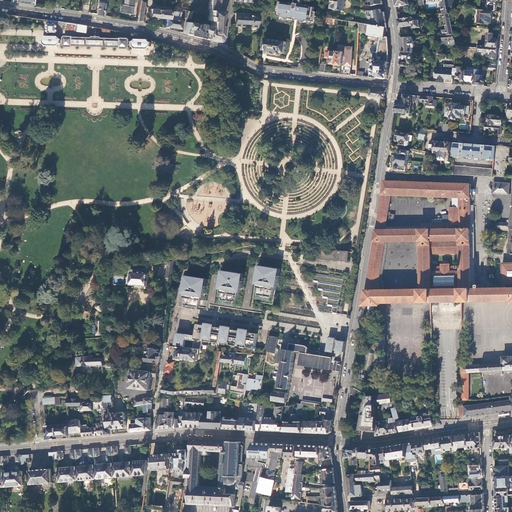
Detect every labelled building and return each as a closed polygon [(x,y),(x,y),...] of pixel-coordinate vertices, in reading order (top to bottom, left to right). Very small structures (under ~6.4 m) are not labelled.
[(127,0),(127,6),(119,4),(118,12),(127,14),(128,13),(132,13),(133,0),(127,0)] [(140,0),(139,0),(137,21),(143,23),(144,9),(146,9),(147,1),(145,1),(144,0),(140,0)] [(220,2),(220,0),(180,0),(181,1),(206,3),(206,1),(208,2),(208,10),(206,10),(206,16),(207,16),(207,20),(209,21),(209,28),(206,27),(204,39),(214,41),(216,40),(217,39),(217,36),(218,36),(219,23),(220,2)] [(302,4),(303,0),(302,0),(297,0),(296,1),(296,3),(291,2),(291,4),(281,2),(281,7),(280,12),(281,12),(281,14),(281,16),(285,16),(285,18),(291,19),(291,17),(294,18),(298,18),(302,19),(302,21),(307,21),(307,20),(312,20),(312,16),(313,16),(314,7),(308,6),(308,5),(302,4)] [(329,0),(329,4),(328,8),(334,9),(334,10),(337,10),(337,9),(343,11),(345,0),(344,0),(329,0)] [(446,0),(439,0),(443,14),(449,13),(448,9),(448,7),(446,0)] [(488,0),(488,3),(489,5),(484,5),(483,10),(496,11),(496,5),(497,1),(498,1),(498,0),(488,0)] [(103,16),(104,1),(103,1),(103,2),(98,1),(96,14),(103,16)] [(179,20),(180,11),(150,9),(149,17),(166,19),(179,20)] [(371,11),(369,11),(368,16),(371,17),(370,25),(387,27),(385,18),(385,15),(384,13),(382,13),(381,9),(371,11)] [(490,23),(492,24),(492,17),(493,17),(493,11),(479,10),(478,24),(490,25),(490,23)] [(234,26),(256,27),(257,14),(235,13),(234,26)] [(454,34),(449,13),(443,14),(444,20),(448,35),(454,34)] [(420,28),(420,27),(424,26),(425,25),(424,16),(423,16),(398,19),(399,24),(399,28),(414,26),(414,28),(420,28)] [(179,20),(166,19),(165,27),(180,29),(182,21),(179,20)] [(89,26),(48,20),(47,33),(58,33),(58,29),(58,25),(64,25),(63,29),(88,33),(89,26)] [(182,33),(204,39),(206,27),(200,25),(200,24),(196,23),(195,24),(185,22),(182,33)] [(359,23),(359,28),(359,31),(358,57),(372,59),(372,63),(372,66),(372,65),(372,67),(371,71),(372,71),(371,77),(387,79),(388,70),(389,62),(389,51),(388,37),(385,36),(387,27),(370,25),(359,23)] [(100,33),(94,32),(94,37),(93,37),(92,38),(89,38),(86,38),(86,37),(85,37),(85,38),(80,38),(80,37),(79,37),(79,38),(73,38),(73,37),(65,37),(64,38),(64,40),(61,40),(61,39),(58,36),(46,36),(43,38),(42,38),(42,39),(43,39),(43,43),(42,43),(43,43),(45,46),(46,46),(57,46),(58,47),(61,43),(64,43),(64,45),(65,46),(65,47),(71,47),(72,46),(120,48),(121,48),(122,49),(128,49),(128,48),(129,48),(129,45),(132,45),(132,46),(133,46),(135,49),(136,49),(147,50),(148,50),(148,49),(151,47),(151,46),(151,43),(151,42),(150,42),(148,39),(147,39),(147,40),(136,39),(133,42),(132,42),(129,42),(130,40),(129,39),(121,39),(120,39),(115,39),(115,38),(114,38),(114,39),(108,39),(108,38),(108,39),(102,39),(101,37),(100,37),(100,33)] [(494,33),(483,33),(481,46),(487,46),(498,47),(499,39),(493,39),(494,33)] [(454,34),(448,35),(438,35),(439,41),(451,40),(451,46),(456,45),(454,34)] [(412,40),(412,37),(400,38),(401,42),(401,52),(413,52),(413,48),(415,46),(414,42),(412,40)] [(266,53),(281,55),(281,52),(285,53),(287,41),(265,38),(263,50),(267,50),(266,53)] [(497,59),(498,47),(487,46),(481,46),(477,45),(477,48),(477,50),(479,50),(479,52),(490,53),(489,54),(491,54),(491,58),(497,59)] [(337,52),(333,51),(332,51),(328,50),(327,58),(330,58),(330,64),(335,64),(335,65),(342,66),(343,60),(343,56),(344,52),(337,51),(337,52)] [(345,56),(343,56),(343,60),(345,60),(346,62),(350,62),(350,61),(351,60),(351,58),(351,57),(351,55),(351,54),(351,53),(347,52),(346,54),(345,56)] [(413,67),(413,52),(401,52),(401,56),(401,66),(409,67),(409,66),(413,67)] [(454,67),(454,65),(444,65),(444,69),(435,69),(435,78),(445,79),(445,83),(452,84),(453,75),(454,67)] [(463,67),(454,67),(453,75),(457,75),(457,79),(461,79),(461,81),(466,81),(467,71),(462,70),(463,67)] [(466,81),(474,82),(474,75),(475,71),(475,69),(475,68),(467,67),(467,71),(466,81)] [(477,86),(483,86),(484,85),(484,81),(484,80),(482,80),(483,75),(474,75),(474,82),(474,85),(477,86)] [(369,96),(385,98),(386,95),(386,91),(371,89),(370,93),(369,96)] [(396,107),(395,112),(411,114),(412,101),(416,102),(416,103),(421,104),(421,101),(421,96),(412,95),(404,94),(404,99),(402,100),(397,100),(396,107)] [(430,96),(421,96),(421,101),(426,102),(426,105),(427,105),(435,106),(437,106),(437,100),(433,100),(434,97),(430,96)] [(452,119),(456,119),(456,118),(458,118),(458,117),(462,118),(463,113),(466,114),(466,106),(459,105),(459,104),(452,104),(451,107),(450,117),(452,117),(452,119)] [(502,129),(503,117),(495,116),(495,115),(490,115),(490,116),(486,115),(486,121),(489,122),(489,124),(485,123),(485,129),(487,130),(487,132),(492,132),(492,130),(496,130),(496,129),(499,129),(499,134),(502,134),(502,129)] [(450,132),(451,124),(444,124),(443,131),(447,132),(450,132)] [(401,140),(400,144),(404,145),(408,145),(409,144),(410,141),(409,141),(409,135),(410,133),(398,131),(398,133),(397,133),(397,136),(398,136),(397,137),(396,138),(396,140),(397,141),(398,141),(399,140),(401,140)] [(442,160),(443,142),(436,141),(431,140),(430,150),(434,150),(434,152),(439,153),(438,159),(442,160)] [(454,154),(455,143),(450,142),(443,142),(442,160),(445,160),(445,159),(446,153),(450,154),(454,154)] [(465,143),(455,143),(454,154),(454,156),(494,159),(495,146),(486,145),(465,143)] [(397,159),(409,161),(410,151),(403,149),(403,150),(402,149),(400,149),(399,150),(399,153),(398,153),(397,159)] [(407,171),(409,161),(397,159),(396,165),(397,165),(397,168),(397,169),(399,169),(400,169),(407,171)] [(453,165),(453,175),(493,177),(493,169),(453,165)] [(511,356),(503,357),(503,362),(501,362),(501,364),(461,366),(461,374),(469,373),(511,370),(511,288),(507,288),(507,287),(503,288),(503,289),(480,289),(480,288),(476,288),(476,289),(475,289),(471,289),(470,206),(469,183),(384,180),(383,181),(375,229),(373,242),(374,242),(366,290),(365,290),(363,307),(364,307),(363,309),(367,308),(367,306),(378,306),(378,305),(379,305),(380,304),(385,304),(430,303),(462,303),(508,301),(508,304),(511,303),(511,356)] [(494,193),(509,195),(510,183),(494,181),(492,193),(494,193)] [(511,254),(511,186),(509,223),(491,222),(491,227),(499,228),(508,229),(509,229),(507,254),(511,254)] [(347,261),(348,251),(317,249),(316,259),(347,261)] [(511,262),(502,263),(502,265),(511,264),(511,282),(502,283),(502,284),(511,284),(511,262)] [(511,264),(502,265),(502,283),(511,282),(511,264)] [(277,275),(279,268),(262,266),(261,273),(258,272),(257,280),(259,281),(258,287),(259,288),(258,295),(261,295),(270,297),(273,297),(274,290),(276,290),(277,283),(279,284),(280,276),(277,275)] [(354,294),(346,293),(350,273),(308,266),(307,272),(309,272),(309,274),(313,275),(312,280),(314,280),(314,282),(318,283),(317,288),(319,288),(319,290),(323,291),(323,296),(324,296),(324,298),(328,299),(327,304),(329,304),(329,306),(333,307),(333,312),(334,312),(334,314),(339,315),(339,313),(343,314),(345,298),(348,298),(347,303),(352,303),(354,294)] [(142,286),(148,286),(149,273),(143,272),(143,271),(138,271),(138,272),(132,272),(131,285),(137,285),(137,286),(142,286)] [(241,280),(242,273),(226,271),(225,278),(222,277),(220,285),(222,285),(221,292),(223,293),(222,300),(225,300),(234,302),(236,302),(238,295),(239,295),(241,288),(242,288),(244,281),(241,280)] [(204,285),(205,278),(189,275),(188,282),(185,282),(184,290),(185,290),(184,297),(186,297),(185,304),(188,305),(197,306),(200,307),(201,300),(203,300),(204,293),(206,293),(207,285),(204,285)] [(206,323),(205,325),(197,324),(196,335),(188,334),(177,332),(176,344),(178,345),(178,347),(185,348),(185,346),(186,339),(194,340),(195,339),(256,349),(258,333),(250,332),(250,330),(246,329),(241,328),(241,330),(233,329),(233,327),(227,326),(223,325),(223,328),(215,326),(215,324),(213,324),(206,323)] [(281,354),(282,351),(277,347),(278,337),(270,336),(267,352),(281,354)] [(327,351),(334,352),(336,337),(329,336),(327,351)] [(339,338),(336,357),(333,357),(333,358),(332,360),(343,362),(346,339),(339,338)] [(289,350),(308,353),(308,347),(306,346),(290,343),(289,350)] [(161,354),(162,346),(147,344),(147,354),(146,354),(145,361),(151,362),(150,369),(152,370),(158,370),(161,354)] [(178,347),(176,359),(198,361),(199,349),(185,348),(178,347)] [(320,356),(321,352),(311,350),(310,354),(307,354),(308,353),(289,350),(282,349),(282,351),(281,354),(267,352),(265,362),(269,363),(270,364),(271,364),(272,365),(273,365),(275,365),(276,364),(279,364),(280,361),(283,361),(281,370),(278,369),(277,378),(280,378),(279,388),(279,391),(275,391),(274,400),(288,403),(289,393),(290,389),(291,379),(292,379),(293,373),(292,373),(294,362),(295,352),(302,353),(300,365),(331,370),(331,369),(334,370),(341,372),(343,362),(332,360),(333,358),(320,356)] [(219,351),(213,387),(216,387),(222,351),(219,351)] [(236,352),(230,352),(230,355),(224,354),(223,362),(226,362),(235,363),(236,352)] [(374,354),(366,352),(363,369),(371,371),(374,354)] [(93,358),(93,356),(77,357),(77,366),(104,365),(104,364),(104,357),(93,358)] [(173,373),(174,362),(168,361),(166,372),(173,373)] [(152,378),(157,379),(158,370),(152,370),(152,372),(133,370),(131,388),(150,390),(152,378)] [(469,400),(469,373),(461,374),(460,400),(463,400),(469,400)] [(257,379),(248,378),(246,390),(252,391),(252,389),(262,390),(264,376),(257,375),(257,379)] [(231,384),(231,383),(230,383),(230,381),(226,381),(222,380),(220,393),(227,394),(228,384),(231,384)] [(174,387),(163,386),(163,389),(162,394),(174,395),(174,387)] [(179,386),(174,387),(174,395),(185,392),(185,386),(179,386)] [(390,403),(388,394),(374,395),(374,401),(375,405),(383,404),(390,403)] [(113,395),(104,396),(104,401),(105,401),(106,407),(109,407),(114,407),(113,395)] [(369,431),(376,431),(377,423),(377,416),(375,416),(374,395),(364,397),(363,404),(360,410),(357,431),(360,431),(369,431)] [(511,395),(510,396),(510,400),(463,406),(464,417),(511,410),(511,395)] [(181,413),(176,413),(176,416),(181,417),(181,416),(186,416),(186,413),(186,407),(186,399),(186,398),(181,398),(181,413)] [(205,400),(205,398),(186,399),(186,407),(205,408),(205,400)] [(174,399),(161,399),(161,408),(161,409),(172,409),(173,408),(172,401),(174,401),(174,399)] [(241,414),(240,401),(236,400),(236,403),(236,417),(237,417),(237,420),(235,420),(235,419),(231,418),(231,420),(225,419),(225,429),(234,429),(241,429),(240,418),(241,418),(241,414)] [(105,401),(104,401),(95,402),(95,409),(99,409),(99,415),(102,415),(107,414),(106,407),(105,401)] [(94,410),(94,402),(87,402),(83,402),(83,406),(83,410),(94,410)] [(153,403),(144,405),(144,412),(152,412),(153,403)] [(385,410),(392,408),(392,409),(392,410),(392,411),(392,414),(393,414),(395,418),(393,418),(393,421),(397,420),(396,419),(400,419),(400,418),(400,417),(396,405),(393,405),(391,406),(390,403),(383,404),(385,410)] [(264,430),(267,406),(261,405),(258,430),(261,430),(264,430)] [(276,414),(277,408),(267,406),(264,430),(273,431),(274,419),(275,418),(268,417),(268,413),(276,414)] [(283,421),(284,406),(277,407),(277,408),(276,414),(275,419),(274,419),(273,431),(277,431),(283,431),(284,431),(285,427),(283,427),(281,427),(282,423),(280,423),(281,421),(283,421)] [(109,407),(106,407),(107,414),(108,429),(107,430),(107,434),(111,434),(117,433),(117,429),(126,428),(125,412),(110,414),(109,407)] [(332,432),(335,409),(331,409),(327,408),(322,407),(321,415),(326,417),(326,422),(323,422),(323,421),(321,420),(321,422),(320,433),(323,433),(330,434),(332,432)] [(250,415),(241,414),(241,418),(240,418),(241,429),(248,430),(255,430),(256,421),(257,409),(254,409),(254,418),(250,418),(250,415)] [(203,416),(203,428),(210,428),(210,426),(218,427),(217,429),(221,429),(221,417),(218,416),(218,412),(210,411),(210,416),(203,416)] [(160,414),(159,429),(166,429),(175,428),(176,418),(176,416),(176,413),(167,412),(167,415),(160,414)] [(203,416),(203,413),(186,413),(186,416),(185,427),(194,428),(203,428),(203,416)] [(424,428),(434,427),(431,415),(429,415),(429,413),(422,414),(422,416),(421,417),(421,416),(413,418),(413,419),(416,430),(424,428)] [(107,430),(107,414),(102,415),(102,418),(97,419),(98,424),(93,424),(93,427),(96,427),(96,435),(101,435),(107,434),(107,430)] [(296,418),(296,416),(297,414),(294,414),(291,414),(291,419),(287,419),(287,424),(285,427),(284,431),(286,432),(294,432),(303,432),(303,421),(296,420),(296,418)] [(176,418),(175,428),(181,428),(185,427),(186,416),(181,416),(181,417),(180,419),(179,419),(179,418),(176,418)] [(151,417),(138,419),(137,420),(137,423),(131,424),(132,432),(142,431),(152,430),(151,417)] [(394,433),(399,432),(397,426),(397,420),(393,421),(393,418),(388,419),(388,421),(390,434),(394,433)] [(407,431),(416,430),(413,419),(399,421),(400,426),(401,432),(407,431)] [(81,420),(69,421),(70,423),(70,433),(83,432),(83,428),(83,427),(82,427),(82,425),(81,420)] [(310,433),(320,433),(321,422),(303,421),(303,432),(310,433)] [(388,421),(382,422),(382,435),(384,435),(390,434),(388,421)] [(70,433),(70,423),(58,424),(59,439),(64,438),(71,438),(70,433)] [(52,439),(59,439),(58,424),(46,425),(47,440),(52,439)] [(83,428),(83,432),(83,437),(90,436),(96,435),(96,427),(93,427),(90,428),(90,426),(89,426),(89,428),(83,428)] [(474,433),(468,434),(468,449),(474,448),(474,449),(481,449),(480,440),(480,432),(474,433)] [(468,449),(468,434),(460,435),(455,436),(456,449),(456,451),(458,450),(459,447),(465,447),(467,449),(469,449),(468,449)] [(511,434),(495,435),(496,448),(510,447),(510,453),(511,452),(511,434)] [(456,449),(455,436),(448,437),(442,438),(444,452),(448,452),(448,450),(456,449)] [(425,450),(432,449),(433,454),(444,452),(442,438),(433,439),(424,441),(425,450)] [(240,487),(242,488),(244,488),(245,482),(244,482),(241,481),(242,476),(243,476),(243,475),(243,465),(244,465),(244,464),(243,464),(243,454),(244,454),(244,453),(244,445),(242,445),(242,442),(235,441),(210,440),(192,439),(191,448),(186,486),(191,487),(189,503),(235,506),(236,488),(240,488),(240,487)] [(426,456),(425,450),(424,441),(418,442),(413,442),(415,454),(416,454),(416,456),(417,456),(421,456),(421,457),(426,456)] [(251,453),(249,467),(259,467),(264,467),(269,468),(275,443),(269,443),(263,442),(254,442),(251,453)] [(408,457),(410,466),(419,464),(417,456),(416,456),(416,454),(415,454),(413,442),(409,443),(406,444),(408,457)] [(270,493),(280,451),(285,452),(288,452),(287,460),(289,460),(289,458),(296,459),(298,460),(299,444),(286,444),(275,443),(269,468),(263,491),(270,493)] [(308,445),(299,444),(298,460),(297,469),(296,473),(302,474),(304,462),(302,461),(302,459),(300,458),(300,456),(319,457),(320,465),(321,466),(324,465),(323,460),(321,445),(308,445)] [(408,457),(406,444),(395,446),(387,447),(390,460),(408,457)] [(324,446),(321,445),(323,460),(333,459),(332,452),(332,448),(329,446),(324,446)] [(352,464),(358,464),(358,458),(358,456),(358,447),(346,447),(344,449),(344,454),(345,458),(351,457),(351,459),(352,459),(352,464)] [(371,459),(371,448),(365,448),(358,447),(358,456),(367,457),(367,458),(367,461),(371,461),(371,459)] [(391,465),(390,460),(387,447),(382,448),(379,448),(381,462),(385,462),(386,466),(391,465)] [(381,462),(379,448),(378,448),(374,448),(371,448),(371,459),(374,460),(375,460),(375,465),(381,464),(381,462)] [(173,453),(174,471),(186,471),(188,460),(189,459),(188,450),(182,450),(182,452),(173,453)] [(54,460),(59,460),(58,451),(50,452),(50,456),(54,456),(54,460)] [(154,454),(152,470),(164,469),(164,477),(171,477),(169,454),(168,454),(168,452),(167,452),(165,452),(164,452),(164,454),(154,454)] [(22,454),(23,465),(24,464),(28,462),(27,458),(30,457),(30,454),(22,454)] [(148,474),(150,460),(142,460),(136,460),(136,461),(132,461),(133,475),(137,475),(143,475),(143,474),(148,474)] [(115,477),(133,475),(132,461),(128,462),(128,461),(118,462),(118,463),(114,463),(115,477)] [(115,477),(114,463),(110,463),(100,464),(96,464),(97,478),(115,477)] [(97,478),(96,464),(92,465),(92,464),(82,465),(82,466),(78,466),(79,480),(97,478)] [(469,465),(470,469),(472,469),(473,478),(483,477),(482,468),(482,464),(469,465)] [(79,480),(78,466),(73,466),(63,467),(59,468),(60,471),(60,473),(60,482),(79,480)] [(30,470),(32,484),(53,482),(52,468),(30,470)] [(296,473),(297,469),(295,468),(290,468),(287,491),(293,492),(294,486),(296,473)] [(335,479),(334,468),(322,469),(323,485),(336,483),(335,479)] [(24,485),(23,471),(19,471),(9,472),(5,473),(6,486),(24,485)] [(371,473),(358,474),(354,474),(355,481),(357,481),(375,480),(374,472),(371,473)] [(302,474),(296,473),(294,486),(303,487),(305,474),(302,474)] [(443,491),(449,491),(448,482),(447,473),(441,474),(442,483),(443,491)] [(355,481),(354,474),(347,475),(348,486),(356,485),(355,484),(357,483),(357,481),(355,481)] [(511,475),(495,476),(495,480),(496,488),(511,487),(511,475)] [(483,481),(483,477),(473,478),(474,482),(470,482),(471,490),(483,489),(483,481)] [(459,481),(448,482),(449,491),(460,490),(459,483),(459,481)] [(393,490),(393,487),(392,482),(380,482),(379,491),(393,490)] [(430,483),(421,484),(423,493),(431,492),(430,483)] [(438,483),(430,483),(431,492),(439,492),(438,483)] [(356,485),(348,486),(350,497),(363,496),(361,485),(356,485)] [(293,492),(292,498),(301,499),(303,487),(294,486),(293,492)] [(405,492),(407,493),(415,493),(413,486),(393,487),(393,490),(393,494),(400,494),(401,492),(405,492)] [(337,490),(336,487),(324,488),(325,492),(326,504),(338,506),(337,495),(337,490)] [(511,494),(511,487),(496,488),(496,490),(496,496),(508,495),(511,494)] [(484,500),(484,494),(472,495),(473,502),(473,507),(471,507),(472,509),(484,509),(484,504),(484,500)] [(508,502),(508,495),(496,496),(496,500),(497,508),(507,507),(507,502),(508,502)] [(425,497),(417,498),(417,505),(430,505),(430,506),(432,506),(438,506),(438,507),(440,507),(440,506),(445,505),(445,496),(437,497),(425,497)] [(387,509),(388,511),(413,510),(413,508),(416,508),(415,502),(413,502),(413,498),(409,498),(397,499),(387,499),(387,503),(385,504),(385,509),(387,509)] [(356,501),(350,501),(351,510),(362,509),(362,511),(366,510),(365,509),(371,509),(370,500),(356,501)]
